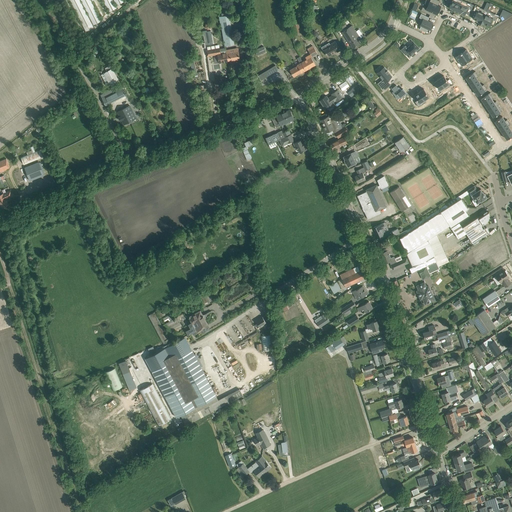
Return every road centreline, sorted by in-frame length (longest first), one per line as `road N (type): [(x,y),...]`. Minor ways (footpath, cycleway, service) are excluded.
road 1 (tertiary): [(428,421),(389,297),(303,97)]
road 2 (unclassified): [(0,220),(303,97)]
road 3 (track): [(0,255),(80,511)]
road 4 (unclassified): [(227,511),(428,421)]
